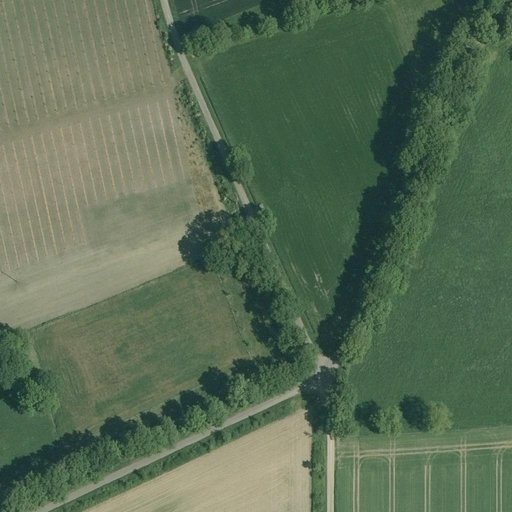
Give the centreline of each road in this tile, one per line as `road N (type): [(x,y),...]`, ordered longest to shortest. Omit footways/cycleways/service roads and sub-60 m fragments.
road 1 (unclassified): [(328,380),(180,52),(165,0)]
road 2 (unclassified): [(485,0),(433,143),(328,380)]
road 3 (unclassified): [(328,380),(52,511)]
road 4 (unclassified): [(329,511),(328,380)]
